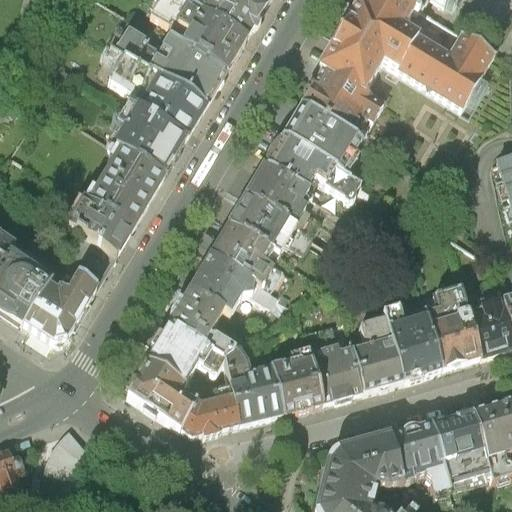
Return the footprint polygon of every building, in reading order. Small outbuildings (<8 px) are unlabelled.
[(170,0),(168,3),(244,49),(267,11),(247,0),(218,0),(216,5),(207,0),(170,0)] [(273,0),(247,0),(267,11),(273,0)] [(322,80),(299,112),(358,149),(360,149),(382,112),(363,100),(381,70),(459,118),(493,63),(459,42),(447,62),(402,35),(413,15),(389,0),(365,0),(360,10),(357,8),(352,15),(322,66),(316,76),(322,80)] [(449,0),(389,0),(413,15),(420,18),(429,4),(443,12),(449,0)] [(225,82),(244,49),(168,3),(163,1),(149,25),(166,35),(169,31),(186,41),(178,54),(225,82)] [(204,115),(225,82),(178,54),(168,48),(162,58),(127,37),(113,61),(120,65),(204,115)] [(184,149),(204,115),(120,65),(104,91),(139,112),(135,120),(184,149)] [(288,129),(279,144),(339,180),(358,149),(299,112),(288,129)] [(161,188),(184,149),(135,120),(112,158),(117,161),(161,188)] [(277,149),(262,173),(303,198),(313,184),(345,204),(345,210),(351,209),(353,204),(355,198),(364,203),(367,197),(339,180),(279,144),(277,149)] [(117,161),(101,187),(146,214),(161,188),(117,161)] [(500,310),(511,350),(511,163),(495,169),(511,219),(511,305),(507,307),(500,310)] [(247,199),(244,204),(310,244),(319,229),(302,218),(302,217),(297,214),(306,200),(303,198),(262,173),(257,181),(247,199)] [(130,240),(146,214),(101,187),(85,213),(130,240)] [(242,207),(227,232),(266,256),(277,262),(285,248),(302,258),(310,244),(244,204),(242,207)] [(114,267),(130,240),(85,213),(81,210),(64,238),(114,267)] [(211,258),(208,263),(276,304),(277,304),(290,283),(273,273),(269,274),(259,268),(266,256),(227,232),(211,258)] [(0,244),(0,272),(9,258),(13,252),(0,244)] [(53,286),(9,258),(0,272),(0,315),(23,331),(48,294),(53,286)] [(276,304),(208,263),(203,272),(198,274),(193,283),(194,287),(191,291),(188,297),(222,318),(227,321),(238,302),(247,301),(270,314),(276,304)] [(57,300),(48,294),(23,331),(54,350),(66,347),(100,296),(97,294),(79,283),(68,300),(60,295),(57,300)] [(435,316),(424,319),(441,377),(472,366),(479,364),(464,318),(458,295),(431,303),(435,316)] [(170,326),(167,331),(222,364),(234,356),(212,342),(211,343),(208,341),(222,318),(188,297),(181,309),(177,306),(169,320),(173,322),(170,326)] [(479,314),(464,318),(479,364),(493,360),(511,354),(511,350),(500,310),(496,299),(477,304),(479,314)] [(396,313),(382,317),(384,324),(403,387),(437,378),(441,377),(424,319),(422,317),(417,319),(418,323),(405,327),(399,323),(396,313)] [(350,356),(362,398),(399,388),(403,387),(384,324),(359,331),(363,345),(368,347),(369,350),(350,356)] [(165,335),(145,367),(183,389),(195,369),(213,379),(222,364),(167,331),(165,335)] [(302,339),(306,356),(321,409),(328,407),(362,398),(350,356),(350,355),(338,358),(330,331),(302,339)] [(234,356),(222,364),(229,393),(238,430),(245,429),(282,420),(269,374),(248,380),(245,368),(236,355),(234,356)] [(269,373),(269,374),(282,420),(288,418),(321,409),(306,356),(288,361),(290,368),(269,373)] [(183,389),(145,367),(142,372),(126,400),(179,435),(195,408),(182,400),(181,396),(179,395),(183,389)] [(198,410),(195,408),(179,435),(190,442),(226,433),(238,430),(229,393),(210,398),(213,407),(198,410)] [(487,475),(511,467),(511,423),(506,403),(471,414),(487,475)] [(471,414),(425,428),(439,482),(445,498),(490,486),(487,475),(471,414)] [(425,428),(390,436),(404,491),(439,482),(425,428)] [(56,472),(48,511),(50,511),(87,511),(94,479),(89,478),(91,472),(95,466),(105,456),(81,429),(75,435),(69,442),(64,449),(59,460),(56,472)] [(390,436),(330,457),(321,490),(314,511),(379,511),(369,503),(372,494),(404,491),(390,436)] [(14,455),(0,460),(0,496),(3,506),(25,499),(23,494),(36,490),(26,459),(17,462),(14,455)]
